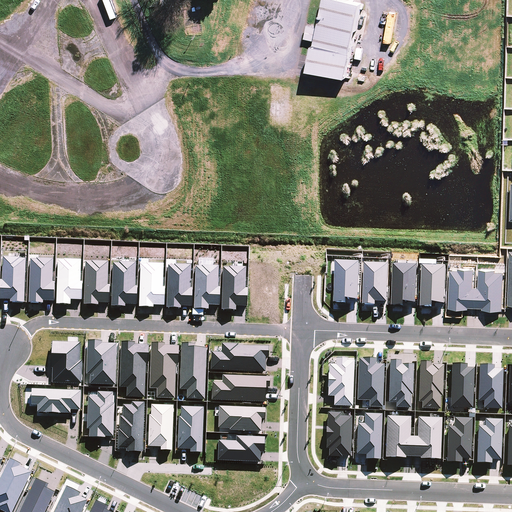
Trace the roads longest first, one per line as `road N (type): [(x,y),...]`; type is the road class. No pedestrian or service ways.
road 1 (residential): [(299,329),(44,320),(7,346)]
road 2 (residential): [(183,511),(22,433),(0,392)]
road 3 (residential): [(299,329),(511,337)]
road 4 (residential): [(511,495),(335,488),(307,478)]
road 5 (residential): [(299,329),(297,445),(307,478)]
